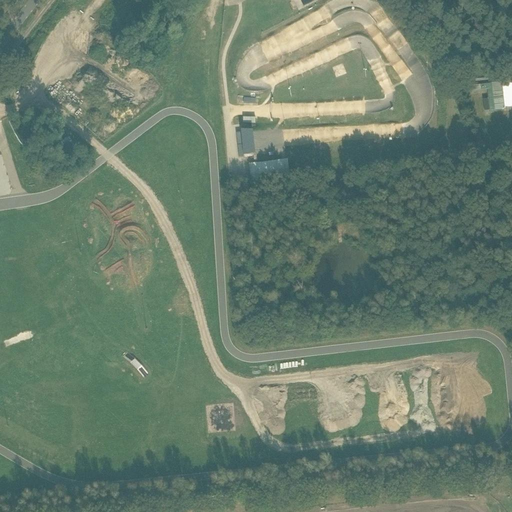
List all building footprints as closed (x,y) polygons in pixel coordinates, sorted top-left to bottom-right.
[(293,0),(299,9),(312,2),(311,0),(293,0)] [(334,67),(338,77),(348,73),(344,63),(334,67)] [(506,110),(504,83),(492,84),(492,85),(471,87),(472,92),(489,90),(492,111),(506,110)] [(255,132),(241,133),(244,157),(245,157),(257,155),(255,132)] [(250,164),(251,180),(287,178),(287,162),(250,164)]
